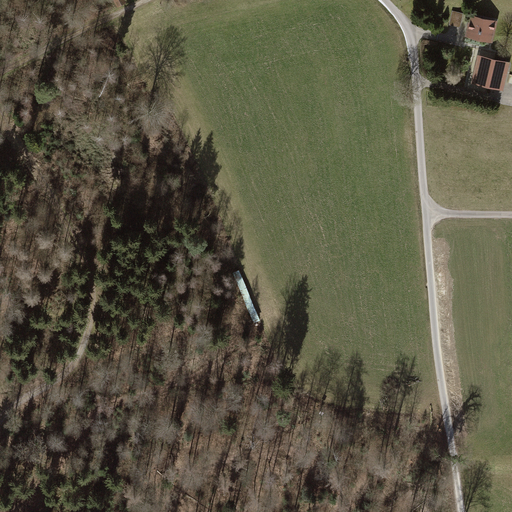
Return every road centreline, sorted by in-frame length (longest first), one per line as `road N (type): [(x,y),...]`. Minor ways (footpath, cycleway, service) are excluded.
road 1 (track): [(461,511),(438,358),(415,78)]
road 2 (track): [(0,423),(16,403),(64,376),(89,328),(91,278),(0,107)]
road 3 (track): [(0,72),(152,0)]
